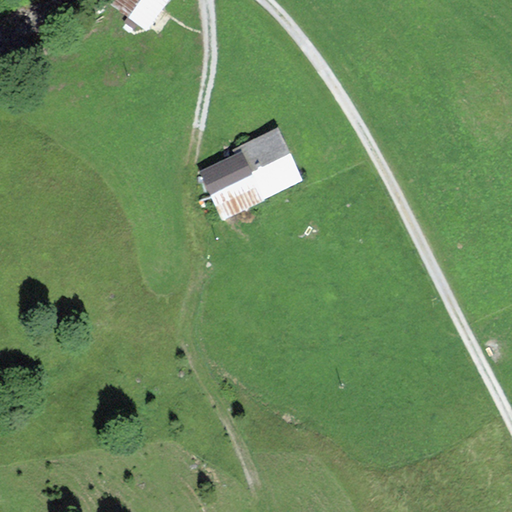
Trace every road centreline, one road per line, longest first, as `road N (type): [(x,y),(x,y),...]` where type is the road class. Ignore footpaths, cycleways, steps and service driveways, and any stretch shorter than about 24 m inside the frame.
road 1 (track): [(260,511),(232,432),(180,339),(194,259),(182,192),(208,41),(201,0)]
road 2 (track): [(261,0),(329,80),(511,428)]
